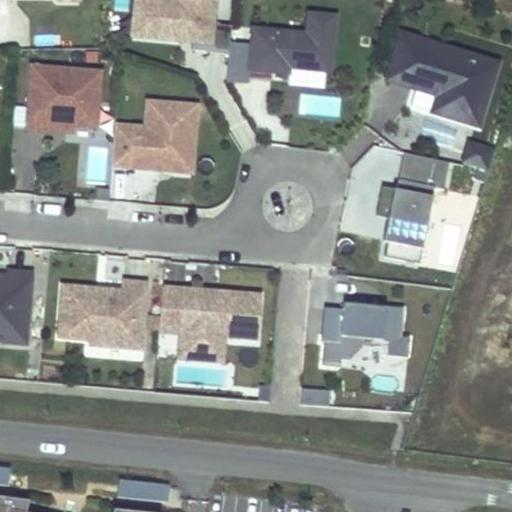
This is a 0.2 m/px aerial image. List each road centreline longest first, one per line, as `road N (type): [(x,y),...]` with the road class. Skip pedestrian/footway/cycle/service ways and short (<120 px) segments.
road 1 (tertiary): [(0,436),(511,497)]
road 2 (residential): [(0,223),(199,240),(255,230)]
road 3 (residential): [(277,245),(305,241),(323,222),(325,194),(309,173),(282,166),(258,178),(247,203),(255,230)]
